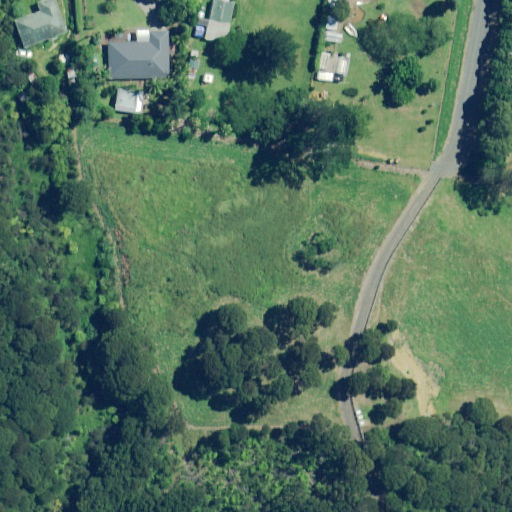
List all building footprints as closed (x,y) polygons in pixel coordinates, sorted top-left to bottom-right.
[(63,34),(51,0),(43,0),(35,3),(38,13),(12,22),(22,49),(63,34)] [(226,43),(232,4),(212,1),(209,20),(207,19),(204,40),(226,43)] [(337,16),(325,16),(324,30),(336,31),(337,16)] [(168,78),(167,31),(147,32),(147,43),(107,44),(108,79),(168,78)] [(328,69),(329,54),(320,53),(319,69),(328,69)] [(334,81),(335,74),(320,73),(319,80),(334,81)] [(142,93),(116,90),(113,110),(139,114),(142,93)]
